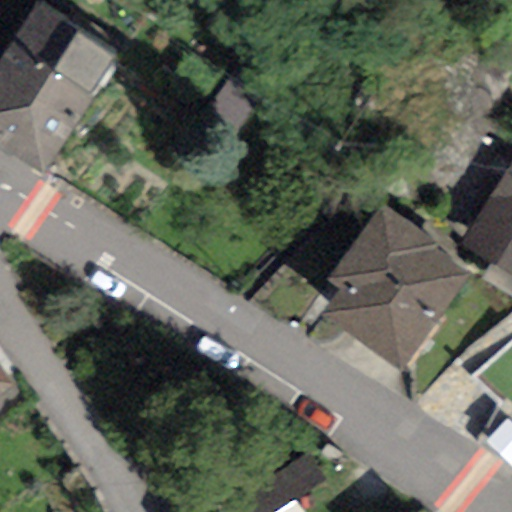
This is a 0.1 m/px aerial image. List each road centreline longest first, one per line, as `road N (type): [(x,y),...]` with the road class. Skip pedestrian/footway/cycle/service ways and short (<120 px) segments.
road 1 (residential): [(501,511),(0,194)]
road 2 (residential): [(133,511),(0,302)]
